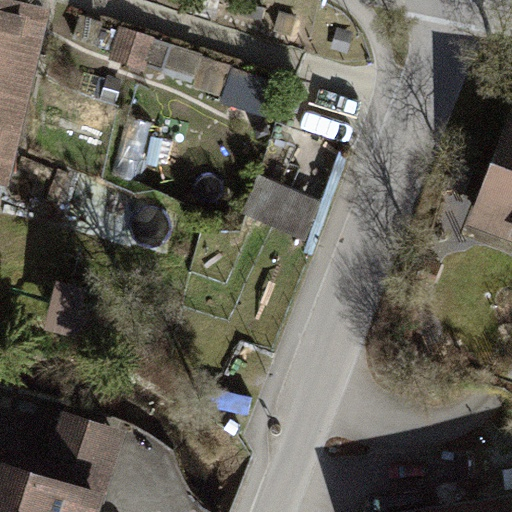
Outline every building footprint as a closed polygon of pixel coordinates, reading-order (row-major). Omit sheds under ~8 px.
[(12,0),(0,0),(0,39),(42,50),(52,9),(12,0)] [(146,35),(112,25),(103,53),(137,64),(146,35)] [(0,39),(0,81),(32,90),(42,50),(0,39)] [(0,81),(0,124),(22,130),(32,90),(0,81)] [(511,241),(511,113),(469,225),(511,241)] [(0,124),(0,184),(8,187),(22,130),(0,124)] [(268,178),(251,220),(315,246),(332,203),(268,178)] [(0,511),(100,511),(127,434),(62,413),(41,476),(0,462),(0,511)] [(511,511),(511,496),(410,511),(511,511)]
